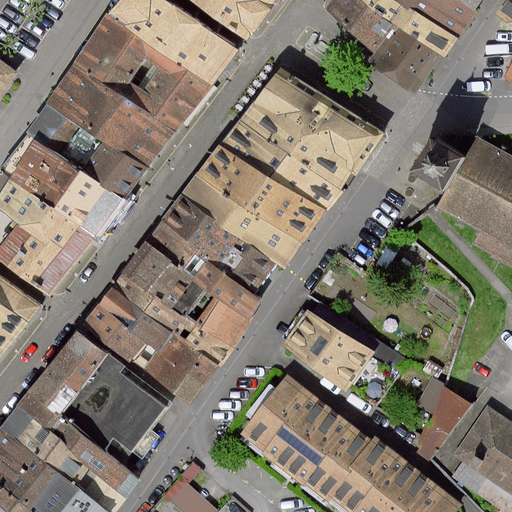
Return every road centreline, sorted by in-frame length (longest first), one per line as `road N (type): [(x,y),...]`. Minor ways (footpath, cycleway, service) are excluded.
road 1 (residential): [(129,511),(427,115)]
road 2 (residential): [(263,54),(67,312)]
road 3 (residential): [(111,0),(0,149)]
road 4 (residential): [(427,115),(287,22)]
road 5 (residential): [(427,115),(500,0)]
